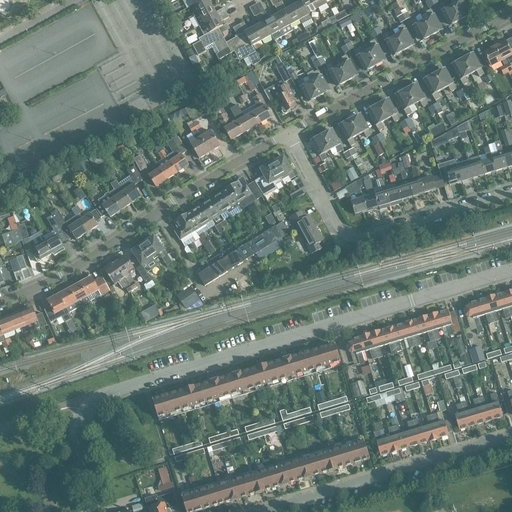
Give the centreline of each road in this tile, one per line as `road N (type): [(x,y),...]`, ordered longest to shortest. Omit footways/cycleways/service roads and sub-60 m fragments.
road 1 (residential): [(90,511),(77,436),(94,402),(511,272)]
road 2 (residential): [(0,301),(82,263),(289,133)]
road 3 (residential): [(289,133),(346,234),(511,191)]
road 4 (residential): [(289,133),(511,13)]
road 5 (residential): [(270,511),(511,437)]
road 6 (unknown): [(42,162),(112,124),(115,102),(102,99),(31,139)]
